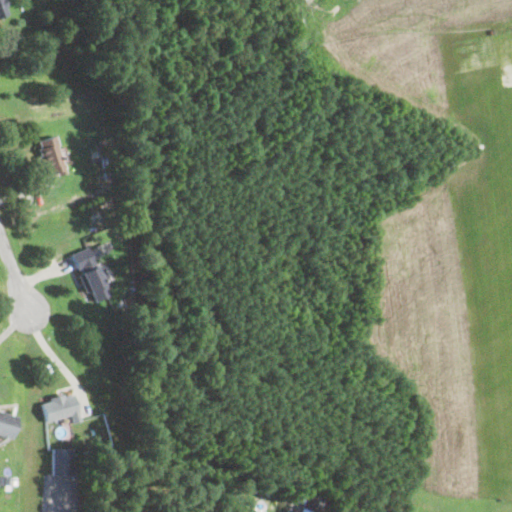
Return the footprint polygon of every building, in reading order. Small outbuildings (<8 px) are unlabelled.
[(35,140),(45,176),(63,170),(54,135),(35,140)] [(69,254),(76,270),(92,262),(85,246),(69,254)] [(109,295),(99,264),(77,271),(87,302),(109,295)] [(73,393),(39,399),(43,421),(68,416),(69,422),(78,420),(73,393)] [(0,436),(10,439),(16,416),(0,411),(0,436)] [(49,448),(49,474),(70,474),(70,448),(49,448)] [(0,486),(15,487),(15,476),(0,475),(0,486)] [(305,511),(308,511),(315,497),(295,487),(287,503),(305,511)]
